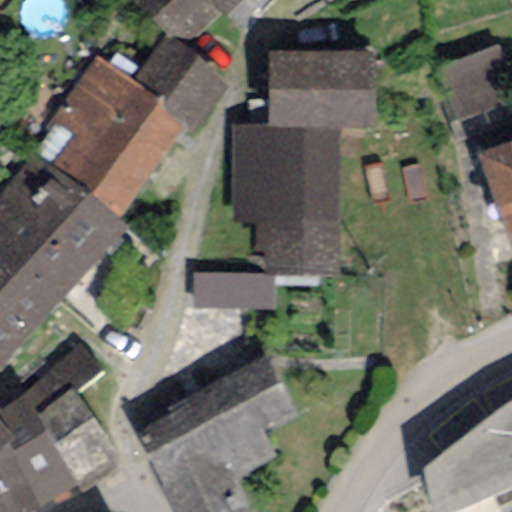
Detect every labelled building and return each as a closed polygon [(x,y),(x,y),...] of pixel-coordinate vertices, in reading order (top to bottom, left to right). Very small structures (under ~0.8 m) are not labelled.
[(218,13),(206,0),(138,0),(178,47),(218,13)] [(206,0),(218,13),(222,18),(243,0),(206,0)] [(231,85),(161,36),(125,87),(182,125),(176,134),(191,144),(231,85)] [(511,78),(499,43),(432,68),(454,126),(511,103),(511,78)] [(373,51),(267,52),(269,128),(339,128),(374,128),(373,51)] [(96,59),(32,156),(119,222),(176,134),(182,125),(125,87),(96,59)] [(273,275),(339,275),(339,128),(269,128),(232,129),(232,224),(254,224),(254,251),(264,251),(264,275),(273,275)] [(511,142),(476,154),(509,253),(511,251),(511,142)] [(119,222),(32,156),(0,197),(0,257),(62,305),(123,225),(119,222)] [(0,371),(62,305),(0,257),(0,371)] [(264,275),(191,273),(190,310),(272,312),(273,275),(264,275)] [(81,344),(50,369),(72,396),(102,371),(81,344)] [(268,356),(165,409),(169,417),(135,435),(174,511),(254,511),(238,480),(276,460),(261,430),(297,412),(268,356)] [(50,369),(0,411),(0,417),(17,438),(9,445),(40,508),(119,461),(72,396),(50,369)] [(423,471),(432,511),(458,511),(511,489),(511,401),(485,418),(451,445),(423,471)] [(0,511),(30,511),(40,508),(9,445),(17,438),(0,417),(0,511)]
